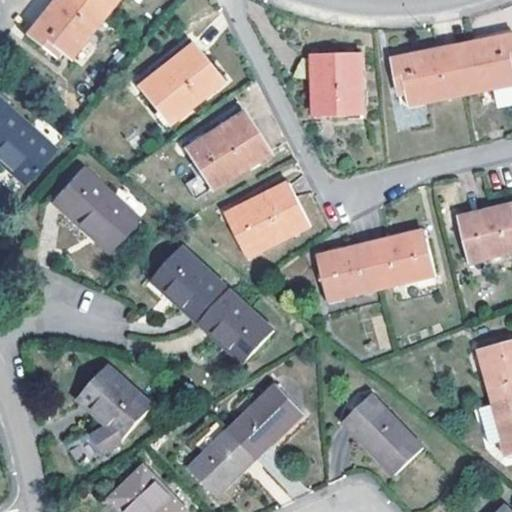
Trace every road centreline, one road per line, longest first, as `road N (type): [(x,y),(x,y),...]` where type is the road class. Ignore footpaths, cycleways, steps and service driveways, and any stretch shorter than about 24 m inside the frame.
road 1 (residential): [(231,0),(338,207),(511,153)]
road 2 (residential): [(0,386),(25,444),(38,511)]
